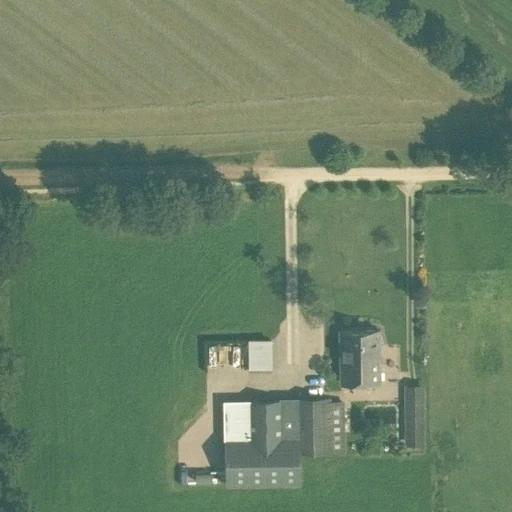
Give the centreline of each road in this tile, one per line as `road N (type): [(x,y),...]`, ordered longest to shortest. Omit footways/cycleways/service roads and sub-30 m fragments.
road 1 (track): [(289,173),(0,175)]
road 2 (track): [(511,167),(289,173)]
road 3 (track): [(289,173),(290,393)]
